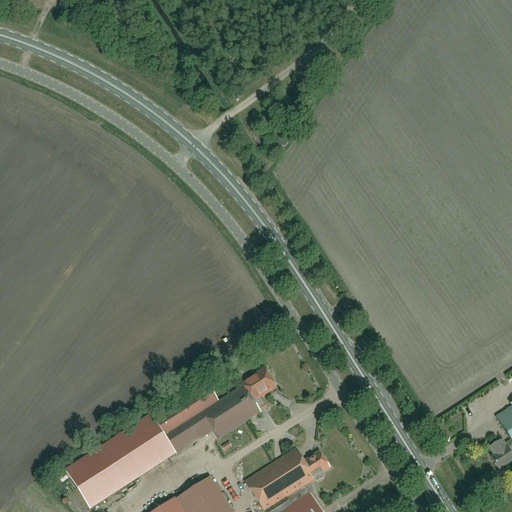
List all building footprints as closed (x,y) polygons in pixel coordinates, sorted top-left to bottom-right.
[(284,147),(288,142),(281,137),(277,142),(284,147)] [(266,372),(265,372),(265,373),(264,374),(262,373),(260,374),(258,374),(256,375),(255,377),(254,379),(253,380),(244,387),(242,384),(243,386),(242,386),(242,387),(235,391),(234,391),(234,392),(226,397),(226,396),(226,397),(219,402),(209,387),(153,422),(152,423),(161,438),(164,436),(164,437),(176,454),(177,456),(213,432),(218,440),(219,440),(220,440),(219,440),(227,435),(228,435),(228,434),(235,429),(235,430),(236,429),(243,424),(244,424),(251,419),(252,419),(252,418),(260,413),(260,414),(260,413),(261,413),(253,402),(275,387),(266,372)] [(256,400),(261,410),(269,406),(263,396),(256,400)] [(511,443),(511,406),(495,418),(501,426),(510,441),(511,443)] [(152,423),(153,422),(150,416),(65,472),(90,510),(176,454),(164,437),(164,436),(161,438),(152,423)] [(511,443),(510,441),(504,445),(502,440),(489,449),(494,456),(491,458),(499,470),(511,461),(511,443)] [(315,481),(317,481),(323,478),(323,475),(322,473),(330,468),(320,452),(304,462),(296,449),(245,482),(264,511),(321,511),(305,487),(315,480),(315,481)] [(232,511),(211,477),(175,500),(175,499),(153,511),(232,511)]
